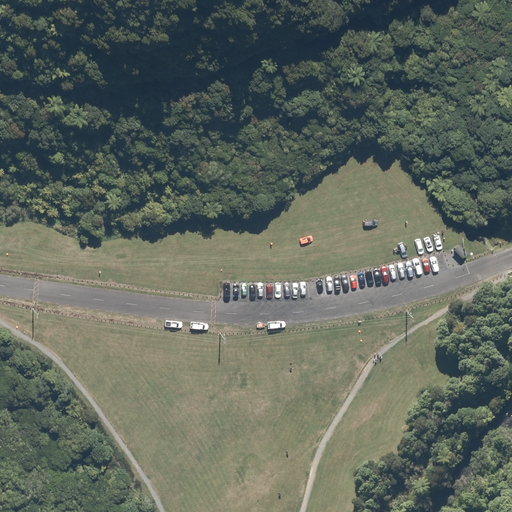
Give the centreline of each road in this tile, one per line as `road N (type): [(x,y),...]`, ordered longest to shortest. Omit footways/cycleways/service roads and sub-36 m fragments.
road 1 (unclassified): [(0,285),(264,313),(366,302),(511,257)]
road 2 (track): [(0,80),(76,88),(188,79),(415,0)]
